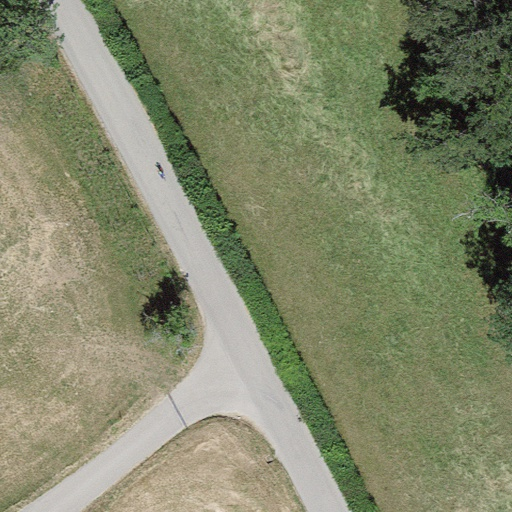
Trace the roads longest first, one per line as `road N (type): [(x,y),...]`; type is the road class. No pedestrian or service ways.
road 1 (unclassified): [(55,0),(114,96),(249,371)]
road 2 (residential): [(249,371),(178,403),(48,511)]
road 3 (unclassified): [(249,371),(329,511)]
